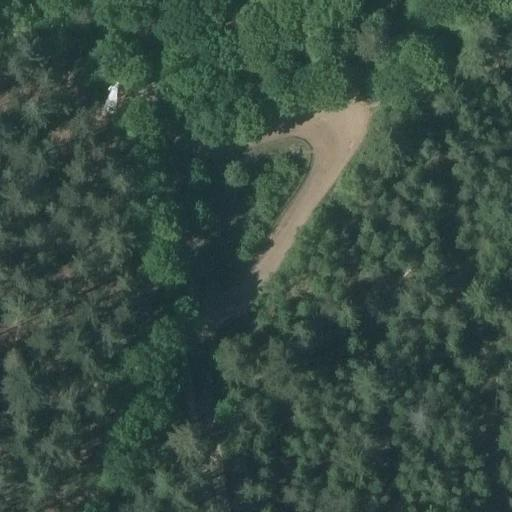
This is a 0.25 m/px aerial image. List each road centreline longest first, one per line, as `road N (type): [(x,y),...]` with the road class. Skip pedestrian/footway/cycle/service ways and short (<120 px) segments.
road 1 (track): [(196,347),(167,157)]
road 2 (track): [(115,511),(176,360),(196,347)]
road 3 (track): [(223,511),(196,347)]
road 4 (track): [(167,157),(139,0)]
